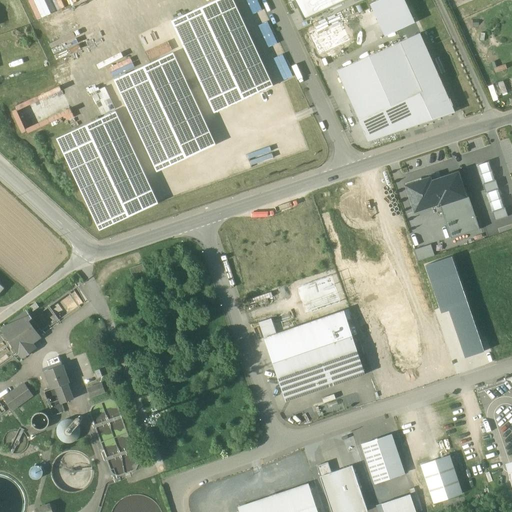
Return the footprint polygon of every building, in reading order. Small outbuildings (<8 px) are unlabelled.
[(75,29),(66,6),(60,8),(56,0),(26,0),(52,67),(50,68),(54,79),(73,72),(68,59),(89,50),(80,27),(75,29)] [(233,0),(218,0),(172,21),(214,114),(273,87),(233,0)] [(294,0),(304,21),(348,0),(294,0)] [(382,0),(371,5),(385,36),(414,22),(403,0),(382,0)] [(421,34),(338,71),(368,140),(455,113),(421,34)] [(173,53),(115,80),(158,172),(215,146),(173,53)] [(283,54),(275,58),(284,79),(293,76),(283,54)] [(115,110),(56,137),(99,229),(158,202),(115,110)] [(437,197),(463,188),(458,174),(435,181),(436,183),(431,185),(429,179),(407,186),(415,210),(439,203),(437,197)] [(495,180),(484,184),(483,184),(486,193),(487,192),(498,189),(498,188),(496,180),(495,180)] [(437,197),(439,203),(451,240),(480,230),(465,187),(463,188),(437,197)] [(504,208),(493,211),(492,212),(495,221),(508,217),(505,207),(504,208)] [(434,256),(430,245),(414,250),(418,261),(434,256)] [(449,310),(466,358),(484,351),(451,255),(425,264),(441,312),(449,310)] [(143,264),(130,269),(135,283),(148,278),(143,264)] [(340,302),(331,276),(297,287),(306,314),(340,302)] [(248,300),(251,308),(273,301),(270,292),(248,300)] [(27,311),(2,329),(5,332),(19,351),(23,357),(36,347),(32,342),(40,336),(28,321),(32,318),(27,311)] [(273,363),(352,336),(343,311),(276,334),(265,338),(273,363)] [(259,322),(265,338),(276,334),(271,318),(259,322)] [(352,336),(273,363),(286,401),(365,374),(352,336)] [(46,371),(53,390),(57,388),(62,403),(74,399),(68,384),(71,383),(64,364),(46,371)] [(25,383),(4,398),(12,409),(33,394),(25,383)] [(102,383),(89,388),(92,396),(105,391),(102,383)] [(30,417),(28,422),(28,426),(30,429),(33,432),(39,434),(47,429),(48,425),(48,420),(46,417),(42,414),(39,413),(34,414),(30,417)] [(2,441),(2,447),(4,451),(7,454),(12,456),(19,456),(25,453),(28,450),(29,445),(29,439),(27,434),(24,431),(18,428),(14,428),(8,430),(3,436),(2,441)] [(392,434),(362,444),(375,483),(405,473),(392,434)] [(450,455),(421,464),(434,503),(463,493),(450,455)] [(317,466),(320,476),(331,473),(328,462),(317,466)] [(34,464),(30,472),(39,478),(43,470),(34,464)] [(331,473),(320,476),(332,511),(365,511),(368,511),(352,466),(331,473)] [(317,511),(308,486),(240,509),(240,511),(317,511)] [(417,511),(410,493),(385,502),(388,511),(417,511)] [(53,511),(51,503),(35,508),(35,511),(53,511)]
